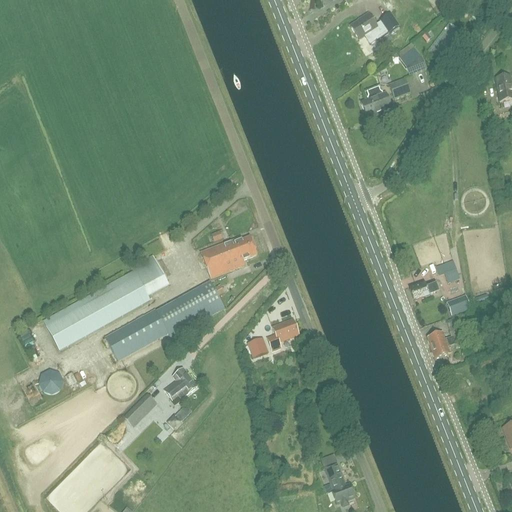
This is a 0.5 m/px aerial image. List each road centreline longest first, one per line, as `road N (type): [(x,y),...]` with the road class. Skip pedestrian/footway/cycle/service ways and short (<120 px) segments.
road 1 (unclassified): [(382,511),(178,0)]
road 2 (secondary): [(477,511),(353,199)]
road 3 (unclassified): [(353,199),(395,178),(511,8)]
road 4 (secondary): [(353,199),(274,0)]
